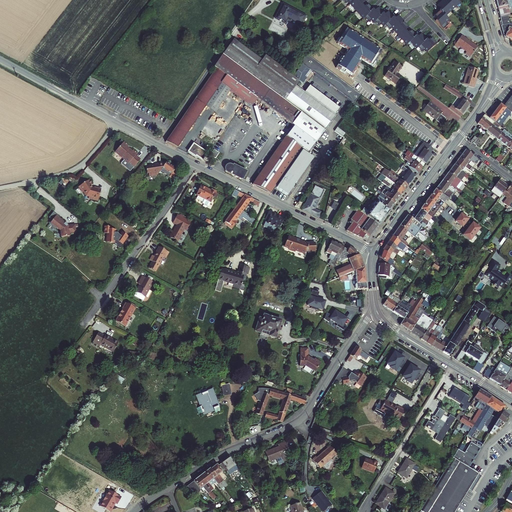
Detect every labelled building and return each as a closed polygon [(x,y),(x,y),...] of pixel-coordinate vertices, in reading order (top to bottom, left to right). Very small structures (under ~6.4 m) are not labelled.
[(425,50),(427,52),(436,43),(431,37),(427,40),(421,33),(417,36),(410,29),(406,32),(404,30),(408,26),(398,15),(394,18),(388,11),(384,14),(377,7),(373,11),(367,4),(363,7),(360,4),(365,0),(364,0),(338,0),(339,0),(342,0),(345,3),(347,1),(363,19),(364,17),(368,21),(370,19),(372,22),(374,20),(378,25),(380,23),(382,26),(384,24),(389,29),(391,28),(406,44),(410,41),(416,48),(418,46),(423,52),(425,50)] [(444,16),(458,2),(456,0),(441,0),(437,5),(440,9),(433,15),(437,19),(435,21),(442,29),(448,24),(446,22),(448,20),(444,16)] [(495,0),(498,8),(498,14),(506,12),(503,1),(506,1),(505,0),(495,0)] [(302,16),(280,4),(273,18),(283,23),(285,19),(297,25),(302,16)] [(510,36),(511,31),(511,21),(507,19),(506,12),(498,14),(500,21),(503,33),(510,36)] [(351,74),(360,58),(370,63),(378,50),(348,31),(340,44),(350,51),(339,66),(351,74)] [(465,54),(469,57),(477,47),(461,36),(454,46),(457,49),(459,47),(466,52),(465,54)] [(248,185),(270,195),(298,147),(307,153),(334,115),(293,85),(297,81),(301,83),(303,80),(299,78),(302,74),(303,76),(308,69),(354,102),(361,93),(315,60),(303,54),(297,62),(298,63),(289,75),(263,56),(259,61),(231,40),(212,69),(214,70),(165,141),(174,148),(203,107),(213,113),(228,91),(231,94),(244,104),(250,96),(289,124),(283,133),(282,137),(279,135),(248,185)] [(402,66),(394,61),(384,75),(396,83),(401,76),(397,73),(402,66)] [(480,71),(470,68),(465,85),(476,89),(478,80),(477,80),(480,71)] [(337,107),(307,85),(303,91),(333,112),(337,107)] [(461,99),(452,111),(460,117),(472,102),(455,91),(453,94),(461,99)] [(510,113),(511,114),(511,93),(503,107),(510,113)] [(434,120),(439,124),(445,117),(440,113),(441,111),(428,101),(422,109),(435,119),(434,120)] [(499,104),(489,117),(494,121),(499,125),(500,126),(510,113),(503,107),(499,104)] [(477,124),(486,131),(494,121),(489,117),(484,114),(477,124)] [(486,131),(496,139),(501,132),(497,128),(499,125),(494,121),(486,131)] [(496,139),(505,146),(511,138),(511,135),(503,129),(501,132),(496,139)] [(476,138),(474,136),(471,141),(476,145),(480,139),(477,137),(476,138)] [(123,140),(114,150),(123,158),(120,162),(129,171),(133,166),(131,165),(133,163),(134,164),(139,159),(135,154),(136,152),(132,149),(131,150),(128,148),(127,148),(126,146),(127,144),(123,140)] [(431,150),(421,143),(410,157),(422,166),(430,156),(428,155),(431,150)] [(207,154),(193,145),(187,152),(202,162),(207,154)] [(298,149),(274,188),(285,195),(309,156),(298,149)] [(477,158),(465,149),(458,158),(466,164),(470,159),(474,162),(477,158)] [(416,174),(422,166),(410,157),(409,159),(405,156),(402,159),(409,164),(407,168),(416,174)] [(466,164),(458,158),(454,165),(461,170),(464,167),(468,170),(469,169),(471,171),(473,169),(466,164)] [(161,173),(169,180),(174,174),(170,171),(172,169),(163,162),(156,164),(156,165),(144,168),(146,173),(148,173),(148,175),(158,173),(161,173)] [(461,170),(454,165),(448,172),(460,181),(466,174),(461,170)] [(223,172),(240,180),(243,172),(230,166),(229,168),(227,167),(225,167),(223,168),(222,170),(223,172)] [(406,186),(413,176),(401,166),(399,169),(404,173),(400,178),(389,169),(387,172),(406,186)] [(401,191),(406,186),(387,172),(383,168),(379,174),(401,191)] [(460,181),(448,172),(442,179),(455,189),(459,192),(465,185),(460,181)] [(398,196),(401,191),(379,174),(375,178),(385,185),(398,196)] [(88,179),(78,186),(82,192),(83,191),(86,195),(89,196),(89,197),(98,199),(101,187),(94,186),(94,187),(92,186),(90,184),(92,183),(88,179)] [(455,189),(442,179),(435,190),(442,195),(446,190),(447,192),(449,190),(452,193),(455,189)] [(507,186),(498,180),(490,191),(499,197),(507,186)] [(197,185),(193,193),(196,194),(194,198),(200,201),(200,202),(206,205),(208,200),(209,201),(213,191),(207,188),(207,190),(197,185)] [(392,203),(398,196),(385,185),(379,192),(392,203)] [(442,195),(435,190),(420,210),(430,217),(432,219),(444,202),(457,211),(459,208),(442,195)] [(240,196),(235,206),(243,211),(248,200),(252,202),(253,199),(237,191),(235,194),(240,196)] [(387,210),(392,203),(379,192),(373,199),(387,210)] [(319,198),(310,194),(302,210),(310,213),(311,212),(313,213),(312,215),(318,218),(321,213),(314,209),(315,203),(317,203),(319,198)] [(388,211),(387,210),(373,199),(371,201),(370,200),(368,203),(369,204),(364,210),(362,207),(359,211),(377,225),(388,211)] [(336,201),(332,208),(339,211),(343,205),(336,201)] [(235,206),(229,216),(238,220),(239,218),(242,220),(243,218),(253,223),(256,218),(243,211),(235,206)] [(368,235),(377,225),(359,211),(354,207),(353,208),(355,210),(349,218),(350,219),(349,220),(351,221),(345,229),(361,237),(364,233),(368,235)] [(266,210),(262,216),(264,218),(263,220),(262,219),(259,224),(270,230),(273,225),(274,226),(279,217),(266,210)] [(430,217),(420,210),(412,219),(421,226),(422,227),(430,217)] [(189,218),(175,211),(170,220),(174,222),(171,229),(169,228),(166,234),(175,239),(178,233),(177,232),(180,226),(184,228),(189,218)] [(421,226),(412,219),(407,215),(399,224),(409,232),(414,236),(421,226)] [(468,220),(462,215),(456,222),(463,227),(468,220)] [(65,223),(56,216),(49,224),(52,226),(51,227),(55,230),(55,229),(59,232),(60,238),(68,237),(68,234),(74,234),(74,226),(67,227),(64,224),(65,223)] [(226,225),(234,230),(238,223),(237,222),(238,220),(229,216),(226,223),(227,223),(226,225)] [(409,232),(399,224),(391,235),(407,247),(408,248),(410,245),(403,240),(409,232)] [(480,229),(473,224),(463,237),(470,242),(480,229)] [(119,246),(123,242),(125,245),(130,239),(126,236),(127,234),(122,230),(120,234),(117,233),(116,231),(113,231),(113,229),(107,228),(106,235),(108,235),(107,243),(112,244),(114,241),(119,246)] [(312,251),(312,243),(305,243),(295,238),(295,237),(287,234),(284,239),(282,244),(286,246),(287,248),(290,249),(292,248),(301,252),(302,250),(312,251)] [(407,247),(391,235),(388,240),(395,246),(398,242),(398,244),(403,248),(404,247),(406,249),(407,247)] [(341,246),(329,240),(325,248),(335,253),(331,262),(334,263),(337,257),(338,254),(337,254),(341,246)] [(395,246),(388,240),(384,245),(391,250),(396,254),(399,250),(394,247),(395,246)] [(346,259),(357,254),(353,248),(344,243),(338,254),(337,257),(342,261),(346,259)] [(422,243),(419,250),(429,257),(434,251),(422,243)] [(164,248),(156,244),(151,254),(149,254),(147,258),(149,259),(145,265),(151,269),(159,254),(161,255),(164,248)] [(391,250),(384,245),(381,249),(378,256),(377,264),(388,264),(390,266),(391,264),(393,265),(394,264),(388,258),(389,254),(391,250)] [(357,254),(346,259),(351,271),(362,266),(360,261),(357,254)] [(499,266),(492,262),(481,278),(486,281),(488,279),(492,282),(490,285),(493,287),(494,287),(496,288),(498,286),(501,288),(504,283),(506,285),(510,278),(504,274),(502,277),(498,274),(498,275),(495,274),(496,273),(495,272),(499,266)] [(240,270),(241,270),(240,272),(224,267),(217,290),(223,292),(226,280),(235,283),(234,286),(241,288),(243,282),(246,283),(251,267),(242,264),(240,270)] [(388,264),(377,264),(377,275),(387,276),(388,268),(395,272),(388,281),(393,285),(401,274),(390,266),(388,264)] [(365,288),(362,266),(351,271),(349,271),(348,272),(349,275),(353,274),(354,284),(353,284),(354,289),(365,288)] [(334,272),(336,277),(342,274),(348,272),(349,271),(348,268),(343,270),(342,268),(334,272)] [(154,283),(141,276),(137,284),(139,285),(133,296),(144,302),(154,283)] [(382,305),(393,312),(404,296),(396,291),(398,289),(394,287),(382,305)] [(310,290),(305,305),(310,306),(309,308),(315,310),(316,308),(321,310),(322,304),(321,304),(322,301),(313,298),(314,296),(316,296),(317,292),(310,290)] [(393,312),(403,319),(415,302),(412,300),(409,304),(403,300),(406,295),(405,294),(404,296),(393,312)] [(404,328),(409,332),(419,317),(417,316),(415,319),(412,317),(424,299),(419,296),(415,302),(403,319),(399,325),(404,328)] [(446,344),(441,352),(448,356),(454,347),(456,346),(469,327),(468,324),(477,310),(481,312),(477,318),(477,320),(483,324),(490,312),(475,301),(446,344)] [(134,307),(124,302),(116,321),(126,325),(134,307)] [(324,317),(323,319),(328,322),(329,320),(336,325),(335,326),(343,331),(345,327),(342,325),(346,319),(342,316),(341,317),(333,312),(331,316),(325,312),(324,317)] [(419,317),(409,332),(420,339),(433,320),(422,313),(419,317)] [(280,321),(262,315),(261,318),(258,317),(254,331),(267,336),(267,338),(271,339),(271,338),(274,338),(277,330),(279,331),(280,327),(278,326),(280,321)] [(493,317),(486,327),(494,333),(496,331),(503,336),(508,328),(493,317)] [(433,320),(420,339),(425,342),(430,334),(427,332),(430,327),(432,328),(435,322),(433,320)] [(436,326),(425,342),(431,345),(439,332),(441,330),(436,326)] [(98,332),(93,342),(100,345),(101,344),(114,350),(119,341),(105,334),(104,335),(98,332)] [(439,332),(431,345),(441,352),(446,344),(438,339),(442,334),(439,332)] [(465,344),(455,360),(458,362),(464,353),(477,361),(471,370),(475,372),(486,355),(478,350),(479,348),(474,345),(472,348),(465,344)] [(361,350),(355,346),(347,359),(350,361),(352,357),(355,359),(361,350)] [(307,349),(300,349),(300,356),(299,356),(298,361),(300,361),(300,366),(305,366),(315,372),(320,364),(320,363),(320,362),(315,359),(314,360),(307,357),(307,349)] [(397,366),(400,368),(404,362),(401,360),(402,358),(394,353),(387,364),(390,366),(390,367),(394,370),(397,366)] [(489,377),(499,385),(506,373),(511,364),(511,362),(509,361),(507,364),(508,364),(507,366),(508,366),(503,373),(499,370),(504,363),(499,361),(489,377)] [(418,370),(409,365),(403,376),(407,378),(406,380),(411,382),(413,379),(417,381),(420,374),(417,372),(418,370)] [(350,373),(341,367),(333,380),(337,381),(341,379),(342,383),(348,380),(347,379),(350,378),(358,383),(363,375),(354,370),(353,371),(352,370),(350,373)] [(499,385),(504,390),(511,377),(511,375),(510,378),(506,373),(499,385)] [(231,394),(229,384),(221,385),(223,395),(231,394)] [(256,411),(261,413),(266,400),(261,398),(270,393),(284,398),(286,393),(271,387),(259,386),(259,390),(258,390),(259,391),(255,393),(258,398),(260,399),(256,411)] [(469,397),(453,387),(448,396),(462,404),(460,408),(465,411),(466,410),(469,404),(466,402),(469,397)] [(489,396),(478,389),(476,393),(473,398),(480,402),(479,403),(480,404),(477,409),(478,411),(471,421),(462,415),(458,423),(463,426),(464,424),(470,428),(471,426),(489,396)] [(201,411),(197,412),(201,422),(208,419),(209,422),(215,420),(213,415),(215,415),(216,417),(221,415),(217,408),(216,408),(215,406),(216,405),(213,396),(212,393),(207,395),(205,393),(202,394),(201,393),(194,396),(198,405),(199,405),(201,411)] [(290,398),(304,403),(307,398),(292,393),(292,394),(286,393),(284,398),(282,405),(288,407),(290,398)] [(488,407),(493,398),(489,396),(471,426),(479,431),(492,410),(488,407)] [(505,406),(493,398),(488,407),(492,410),(497,413),(495,417),(493,416),(488,425),(492,427),(501,411),(505,406)] [(397,406),(396,407),(385,401),(379,411),(391,418),(393,415),(400,419),(405,410),(397,406)] [(283,421),(288,407),(282,405),(280,410),(277,419),(283,421)] [(265,415),(277,419),(280,410),(277,409),(275,414),(266,411),(265,415)] [(455,418),(449,415),(445,422),(443,421),(445,418),(442,416),(444,412),(439,409),(434,416),(433,416),(431,419),(433,420),(431,423),(428,421),(425,427),(432,431),(437,431),(438,433),(434,439),(440,443),(445,434),(444,433),(446,431),(447,432),(455,418)] [(507,415),(501,411),(492,427),(489,432),(491,433),(503,423),(507,415)] [(310,426),(334,436),(336,432),(312,423),(310,426)] [(280,445),(266,450),(270,460),(282,455),(283,458),(289,456),(287,451),(290,449),(287,440),(279,442),(280,445)] [(338,451),(331,442),(316,455),(316,454),(312,456),(323,469),(327,469),(327,466),(331,463),(328,459),(338,451)] [(470,442),(467,447),(477,453),(480,447),(470,442)] [(467,447),(464,452),(473,458),(477,453),(467,447)] [(452,458),(468,467),(473,458),(464,452),(458,449),(452,458)] [(230,454),(221,461),(225,467),(227,470),(237,463),(230,454)] [(376,462),(371,460),(364,457),(360,467),(372,472),(376,462)] [(439,479),(438,482),(420,511),(421,511),(454,511),(478,473),(468,467),(452,458),(439,479)] [(414,465),(406,460),(397,473),(406,478),(414,465)] [(225,467),(221,461),(217,464),(216,462),(210,467),(224,484),(227,482),(219,472),(225,467)] [(224,484),(210,467),(209,466),(204,470),(213,481),(216,479),(221,486),(224,484)] [(213,481),(204,470),(198,474),(211,489),(213,487),(210,484),(213,481)] [(438,482),(439,479),(430,473),(427,478),(433,482),(434,480),(438,482)] [(211,489),(198,474),(187,484),(193,489),(195,486),(197,488),(198,487),(202,490),(205,488),(214,497),(216,495),(211,489)] [(394,494),(385,489),(376,504),(384,509),(394,494)] [(108,491),(99,506),(108,511),(109,511),(115,503),(117,504),(121,498),(108,491)] [(325,496),(320,491),(311,497),(322,511),(331,505),(328,500),(327,500),(325,498),(325,496)] [(302,511),(300,502),(288,505),(290,511),(302,511)] [(511,511),(511,506),(504,503),(500,511),(511,511)]
